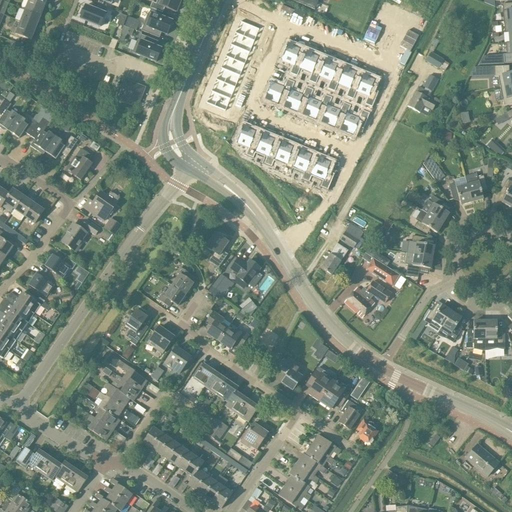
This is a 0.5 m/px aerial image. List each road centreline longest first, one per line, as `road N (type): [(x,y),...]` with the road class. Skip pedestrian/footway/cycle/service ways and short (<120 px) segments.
road 1 (residential): [(17,409),(146,219),(195,163)]
road 2 (tertiary): [(381,367),(319,311),(249,207),(195,163)]
road 3 (residential): [(283,23),(250,108),(352,153)]
road 4 (residential): [(0,162),(71,204),(0,290)]
road 5 (residential): [(299,413),(206,349),(183,322),(203,292)]
road 6 (tertiary): [(195,163),(178,152),(169,130),(219,0)]
road 7 (tertiary): [(511,432),(381,367)]
road 8 (residential): [(381,367),(429,295),(462,278)]
road 9 (residential): [(283,23),(396,69)]
road 10 (residential): [(231,511),(299,413)]
